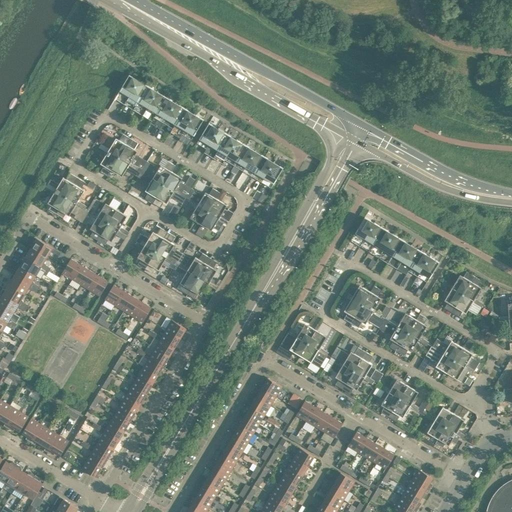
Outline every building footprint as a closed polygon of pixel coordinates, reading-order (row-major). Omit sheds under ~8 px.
[(125,104),(139,80),(129,74),(115,98),(125,104)] [(148,86),(139,80),(125,104),(134,109),(139,102),(148,86)] [(148,107),(158,91),(148,86),(139,102),(148,107)] [(157,113),(167,97),(158,91),(148,107),(157,113)] [(166,118),(176,103),(167,97),(157,113),(166,118)] [(176,124),(185,108),(176,103),(166,118),(176,124)] [(185,130),(194,114),(185,108),(176,124),(185,130)] [(194,135),(204,119),(194,114),(185,130),(194,135)] [(209,123),(200,139),(209,144),(219,128),(209,123)] [(218,150),(228,134),(219,128),(209,144),(218,150)] [(116,138),(110,149),(109,151),(119,157),(131,138),(123,134),(120,140),(116,138)] [(228,134),(218,150),(214,158),(223,163),(228,156),(237,140),(228,134)] [(136,154),(138,151),(134,149),(138,143),(131,138),(119,157),(130,164),(129,165),(133,168),(135,164),(140,167),(139,169),(142,171),(148,161),(136,154)] [(237,161),(246,145),(237,140),(228,156),(237,161)] [(246,167),(256,151),(246,145),(237,161),(246,167)] [(107,152),(101,163),(104,165),(100,172),(108,176),(112,170),(119,157),(109,151),(110,149),(105,146),(103,150),(107,152)] [(255,172),(265,156),(256,151),(246,167),(255,172)] [(264,178),(274,162),(265,156),(255,172),(264,178)] [(112,170),(122,176),(129,165),(130,164),(119,157),(112,170)] [(145,172),(144,174),(148,177),(150,173),(154,176),(153,178),(164,184),(172,171),(176,165),(168,160),(164,167),(161,165),(159,168),(148,161),(142,171),(145,172)] [(274,184),(284,168),(274,162),(264,178),(274,184)] [(183,178),(172,171),(164,184),(175,191),(174,192),(178,195),(180,191),(184,194),(183,196),(186,198),(192,189),(180,182),(183,178)] [(71,173),(68,179),(64,177),(59,184),(51,179),(46,187),(50,189),(53,185),(57,188),(56,190),(67,196),(78,177),(71,173)] [(152,179),(145,190),(149,192),(145,198),(153,203),(164,184),(153,178),(154,176),(150,173),(148,177),(152,179)] [(79,201),(85,190),(81,188),(85,181),(78,177),(67,196),(77,203),(76,205),(80,207),(83,204),(79,201)] [(167,203),(174,192),(175,191),(164,184),(153,203),(160,207),(164,201),(167,203)] [(48,203),(51,205),(49,209),(56,213),(67,196),(56,190),(57,188),(53,185),(50,189),(55,192),(48,203)] [(206,192),(203,196),(192,189),(186,198),(189,199),(188,201),(193,204),(195,200),(199,203),(198,205),(209,211),(217,198),(218,196),(220,192),(213,188),(209,194),(206,192)] [(218,196),(223,200),(227,193),(222,190),(220,192),(218,196)] [(263,193),(258,200),(263,203),(267,196),(263,193)] [(70,216),(76,205),(77,203),(67,196),(56,213),(64,218),(66,214),(70,216)] [(101,201),(95,197),(89,207),(88,209),(94,213),(95,211),(101,201)] [(227,205),(217,198),(209,211),(220,218),(218,220),(223,222),(225,218),(229,221),(234,213),(226,208),(227,205)] [(195,200),(193,204),(197,207),(190,217),(201,224),(209,211),(198,205),(199,203),(195,200)] [(106,203),(99,214),(98,215),(109,222),(117,209),(106,203)] [(80,207),(74,217),(81,221),(88,209),(89,207),(83,204),(80,207)] [(97,217),(90,228),(94,230),(91,235),(98,240),(109,222),(98,215),(99,214),(95,211),(94,213),(88,209),(81,221),(87,225),(93,215),(97,217)] [(121,227),(127,216),(117,209),(109,222),(120,228),(119,230),(123,233),(125,229),(121,227)] [(171,210),(167,216),(172,219),(176,213),(171,210)] [(219,231),(224,223),(227,225),(229,221),(225,218),(223,222),(218,220),(220,218),(209,211),(201,224),(212,231),(214,227),(219,231)] [(365,217),(351,240),(360,246),(365,239),(375,223),(365,217)] [(125,239),(129,232),(125,229),(123,233),(119,230),(120,228),(109,222),(98,240),(105,244),(109,239),(112,241),(116,234),(125,239)] [(375,223),(365,239),(360,246),(370,252),(374,244),(384,228),(375,223)] [(157,233),(153,231),(149,238),(140,233),(136,241),(140,243),(142,240),(147,242),(145,244),(156,251),(168,232),(160,227),(157,233)] [(384,228),(374,244),(370,252),(379,257),(383,250),(393,234),(384,228)] [(171,242),(175,236),(168,232),(156,251),(167,257),(166,259),(170,262),(172,258),(177,260),(176,262),(177,263),(183,254),(176,249),(176,250),(173,248),(175,244),(171,242)] [(393,255),(402,239),(393,234),(383,250),(393,255)] [(50,252),(54,252),(59,255),(61,252),(35,236),(32,241),(36,243),(33,246),(32,247),(47,257),(50,252)] [(398,268),(412,245),(402,239),(393,255),(388,262),(398,268)] [(144,246),(138,257),(141,259),(138,264),(145,269),(156,251),(145,244),(147,242),(142,240),(140,243),(144,246)] [(407,274),(411,267),(421,251),(412,245),(398,268),(407,274)] [(51,268),(46,265),(44,262),(47,257),(32,247),(31,249),(30,254),(26,251),(23,255),(50,271),(51,268)] [(159,270),(166,259),(167,257),(156,251),(145,269),(153,273),(156,268),(159,270)] [(420,272),(430,256),(421,251),(411,267),(420,272)] [(196,257),(189,268),(188,270),(199,276),(210,258),(203,253),(199,259),(196,257)] [(191,258),(183,254),(177,263),(179,265),(178,266),(182,269),(185,265),(186,266),(191,258)] [(39,270),(43,271),(48,274),(50,271),(23,255),(21,259),(25,261),(22,264),(21,264),(20,266),(36,276),(39,270)] [(430,278),(440,262),(430,256),(420,272),(430,278)] [(71,258),(62,273),(72,279),(81,264),(71,258)] [(210,281),(217,270),(214,268),(217,262),(210,258),(199,276),(209,283),(208,285),(212,287),(215,283),(210,281)] [(81,284),(90,270),(81,264),(72,279),(81,284)] [(187,272),(180,283),(183,285),(180,290),(188,294),(191,289),(199,276),(188,270),(189,268),(186,266),(185,265),(182,269),(184,270),(187,272)] [(40,287),(35,283),(33,281),(36,276),(20,266),(19,268),(20,268),(19,272),(15,270),(12,274),(38,289),(40,287)] [(90,270),(81,284),(91,290),(99,275),(90,270)] [(460,274),(454,285),(452,287),(463,294),(474,276),(467,271),(464,276),(460,274)] [(28,289),(32,289),(37,292),(38,289),(12,274),(10,278),(14,280),(11,283),(10,283),(9,284),(25,294),(28,289)] [(100,296),(109,281),(99,275),(91,290),(100,296)] [(163,275),(160,281),(165,284),(169,279),(163,275)] [(209,283),(199,276),(191,289),(188,294),(195,299),(198,294),(202,296),(208,285),(209,283)] [(409,278),(406,276),(400,285),(404,287),(409,278)] [(475,298),(482,287),(478,285),(481,280),(474,276),(463,294),(474,300),(473,302),(477,305),(479,301),(475,298)] [(217,278),(214,283),(219,286),(222,281),(217,278)] [(451,289),(445,300),(448,302),(445,307),(452,312),(463,294),(452,287),(454,285),(449,283),(447,287),(451,289)] [(29,305),(24,302),(22,299),(25,294),(9,284),(8,286),(9,286),(7,291),(3,288),(1,292),(27,308),(29,305)] [(114,284),(105,299),(115,305),(124,290),(114,284)] [(360,285),(353,296),(352,298),(363,304),(371,291),(360,285)] [(375,309),(381,298),(378,296),(382,289),(375,285),(371,291),(363,304),(374,311),(372,313),(377,315),(379,311),(375,309)] [(124,310),(133,296),(124,290),(115,305),(124,310)] [(17,307),(20,308),(25,311),(27,308),(1,292),(0,293),(0,296),(3,298),(0,300),(0,304),(14,312),(17,307)] [(351,300),(344,311),(348,313),(344,318),(352,323),(363,304),(352,298),(353,296),(349,293),(347,297),(351,300)] [(466,313),(473,302),(474,300),(463,294),(452,312),(460,316),(463,311),(466,313)] [(133,296),(124,310),(133,316),(142,301),(133,296)] [(143,322),(152,307),(142,301),(133,316),(143,322)] [(18,324),(16,323),(20,316),(14,312),(0,304),(0,316),(16,326),(18,324)] [(372,313),(374,311),(363,304),(352,323),(359,327),(362,322),(368,320),(380,328),(386,318),(382,316),(383,314),(382,313),(379,311),(377,315),(372,313)] [(392,309),(386,305),(382,313),(383,314),(382,316),(386,318),(392,309)] [(484,307),(480,313),(486,317),(490,311),(484,307)] [(103,312),(100,318),(105,321),(109,315),(103,312)] [(406,313),(399,324),(398,325),(409,332),(416,319),(406,313)] [(421,337),(427,326),(424,324),(427,318),(420,313),(416,319),(409,332),(419,339),(418,340),(423,343),(425,339),(421,337)] [(6,326),(9,326),(14,329),(16,326),(0,316),(0,329),(3,331),(6,326)] [(393,340),(390,346),(398,351),(409,332),(398,325),(399,324),(395,321),(393,325),(388,322),(389,320),(386,318),(380,328),(387,333),(388,332),(392,335),(393,340)] [(187,328),(172,320),(166,329),(181,338),(187,328)] [(305,323),(299,334),(295,332),(292,335),(296,338),(298,336),(308,343),(316,330),(305,323)] [(484,325),(480,331),(486,334),(490,328),(484,325)] [(19,329),(16,335),(24,339),(27,333),(19,329)] [(160,340),(161,339),(175,347),(181,338),(166,329),(162,337),(156,333),(154,337),(160,340)] [(292,335),(295,332),(290,329),(281,344),(301,355),(308,343),(298,336),(296,338),(292,335)] [(320,347),(327,336),(316,330),(308,343),(319,349),(318,351),(322,354),(325,350),(320,347)] [(412,351),(418,340),(419,339),(409,332),(398,351),(405,355),(408,349),(412,351)] [(155,348),(170,357),(175,347),(161,339),(160,340),(155,348)] [(264,349),(267,343),(260,339),(257,345),(263,349),(264,349)] [(428,344),(429,342),(425,339),(423,343),(427,346),(426,347),(430,349),(432,346),(428,344)] [(455,360),(462,347),(452,340),(448,346),(436,339),(432,346),(455,360)] [(474,342),(469,339),(464,346),(470,349),(474,342)] [(12,343),(9,347),(16,351),(19,347),(12,343)] [(320,367),(329,352),(325,350),(322,354),(318,351),(319,349),(308,343),(301,355),(320,367)] [(447,373),(455,360),(432,346),(426,355),(438,362),(436,366),(447,373)] [(480,362),(471,356),(473,353),(462,347),(455,360),(465,366),(464,368),(468,371),(471,367),(475,370),(480,362)] [(150,357),(164,366),(170,357),(155,348),(151,355),(145,352),(143,355),(148,359),(150,357)] [(351,351),(345,362),(343,364),(354,370),(365,353),(358,348),(355,353),(351,351)] [(366,351),(365,353),(354,370),(365,377),(364,379),(368,381),(370,378),(366,375),(373,364),(369,362),(373,356),(366,351)] [(9,353),(5,358),(11,361),(14,356),(9,353)] [(4,357),(1,363),(7,367),(11,361),(5,358),(4,357)] [(158,375),(164,366),(150,357),(148,359),(144,366),(158,375)] [(342,366),(336,377),(339,379),(336,384),(343,389),(354,370),(343,364),(345,362),(340,359),(338,363),(342,366)] [(464,368),(465,366),(455,360),(447,373),(462,382),(468,371),(464,368)] [(422,363),(418,368),(424,371),(427,366),(422,363)] [(138,376),(153,384),(158,375),(144,366),(138,376)] [(376,369),(370,378),(375,380),(374,382),(377,384),(384,374),(376,369)] [(357,390),(364,379),(365,377),(354,370),(343,389),(350,393),(354,388),(357,390)] [(133,385),(147,393),(153,384),(138,376),(133,385)] [(468,377),(465,383),(470,386),(473,380),(468,377)] [(282,386),(268,378),(262,387),(276,396),(282,386)] [(397,379),(390,390),(389,392),(400,398),(408,385),(397,379)] [(127,394),(142,403),(147,393),(133,385),(127,394)] [(412,403),(419,392),(408,385),(400,398),(411,405),(410,406),(414,409),(416,405),(412,403)] [(256,396),(271,405),(276,396),(262,387),(256,396)] [(388,393),(382,404),(385,407),(382,412),(389,416),(400,398),(389,392),(390,390),(386,387),(384,391),(388,393)] [(142,403),(127,394),(122,403),(136,412),(142,403)] [(303,399),(295,394),(290,403),(297,408),(303,399)] [(251,406),(265,414),(271,405),(256,396),(251,406)] [(403,417),(410,406),(411,405),(400,398),(389,416),(396,421),(400,415),(403,417)] [(0,418),(1,419),(10,405),(1,399),(0,400),(0,418)] [(305,400),(297,415),(306,420),(315,406),(305,400)] [(429,402),(424,400),(419,407),(421,408),(419,410),(423,412),(424,410),(429,402)] [(136,412),(122,403),(116,412),(130,421),(136,412)] [(6,422),(5,425),(9,427),(19,411),(10,405),(1,419),(6,422)] [(419,410),(421,408),(419,407),(416,405),(414,409),(422,414),(423,412),(419,410)] [(245,415),(260,424),(265,414),(251,406),(245,415)] [(316,426),(324,412),(315,406),(306,420),(316,426)] [(443,407),(436,417),(435,419),(446,426),(454,413),(443,407)] [(430,419),(432,415),(424,410),(423,412),(427,414),(426,416),(430,419)] [(20,431),(29,416),(19,411),(9,427),(14,430),(15,428),(20,431)] [(130,421),(116,412),(110,422),(125,430),(130,421)] [(324,412),(316,426),(325,432),(333,417),(324,412)] [(458,430),(465,420),(454,413),(446,426),(457,432),(456,434),(460,437),(462,433),(458,430)] [(240,424),(254,433),(260,424),(245,415),(240,424)] [(434,421),(427,432),(438,439),(446,426),(435,419),(436,417),(432,415),(430,419),(434,421)] [(275,426),(277,422),(270,417),(267,421),(275,426)] [(334,437),(343,423),(333,417),(325,432),(334,437)] [(28,436),(27,438),(31,441),(41,424),(31,418),(23,432),(28,436)] [(105,431),(119,440),(125,430),(110,422),(106,429),(100,426),(98,429),(104,433),(105,431)] [(36,443),(37,441),(42,444),(50,429),(41,424),(31,441),(36,443)] [(234,433),(248,442),(254,433),(240,424),(234,433)] [(273,432),(276,434),(280,436),(283,431),(276,426),(273,432)] [(452,441),(456,443),(460,437),(456,434),(457,432),(446,426),(438,439),(436,443),(443,447),(445,443),(449,445),(452,441)] [(46,447),(45,449),(50,452),(60,435),(50,429),(42,444),(46,447)] [(104,433),(99,440),(114,449),(119,440),(105,431),(104,433)] [(357,431),(348,446),(358,452),(366,437),(357,431)] [(228,443),(243,451),(248,442),(234,433),(228,443)] [(55,452),(61,455),(69,441),(60,435),(50,452),(54,454),(55,452)] [(367,457),(376,443),(366,437),(358,452),(367,457)] [(108,458),(114,449),(99,440),(95,448),(89,444),(87,448),(93,451),(94,449),(108,458)] [(223,452),(237,461),(243,451),(228,443),(223,452)] [(376,443),(367,457),(376,463),(385,448),(376,443)] [(314,456),(300,447),(294,457),(309,466),(314,456)] [(386,469),(395,454),(385,448),(376,463),(386,469)] [(88,459),(102,467),(108,458),(94,449),(93,451),(88,459)] [(237,461),(223,452),(217,461),(232,470),(237,461)] [(289,466),(303,475),(309,466),(294,457),(289,466)] [(82,468),(97,477),(102,467),(88,459),(82,468)] [(6,461),(0,470),(0,478),(6,482),(17,464),(13,461),(9,462),(6,461)] [(232,470),(217,461),(212,470),(226,479),(232,470)] [(22,470),(21,466),(17,464),(6,482),(15,488),(25,472),(22,470)] [(283,476),(297,484),(303,475),(289,466),(283,476)] [(433,477),(419,469),(413,478),(429,488),(432,484),(430,483),(433,477)] [(226,479),(212,470),(206,480),(220,488),(226,479)] [(32,473),(28,474),(25,472),(15,488),(24,493),(36,475),(32,473)] [(355,481),(341,472),(335,482),(349,491),(355,481)] [(34,499),(44,483),(40,481),(39,477),(36,475),(24,493),(34,499)] [(277,485),(292,494),(297,484),(283,476),(277,485)] [(424,492),(427,493),(429,488),(413,478),(407,488),(422,496),(424,492)] [(511,511),(511,479),(505,483),(503,485),(492,497),(487,511),(486,511),(511,511)] [(220,488),(206,480),(200,489),(215,498),(220,488)] [(329,491),(344,500),(349,491),(335,482),(329,491)] [(272,494),(286,503),(292,494),(277,485),(272,494)] [(421,502),(419,501),(422,496),(407,488),(402,497),(418,507),(421,502)] [(215,498),(200,489),(195,498),(209,507),(215,498)] [(324,500),(338,509),(344,500),(329,491),(324,500)] [(266,503),(280,511),(286,503),(272,494),(266,503)] [(75,511),(78,507),(60,496),(54,506),(64,511),(75,511)] [(412,511),(413,510),(415,511),(418,507),(402,497),(396,506),(405,511),(412,511)] [(206,511),(209,507),(195,498),(189,507),(197,511),(206,511)] [(318,510),(322,511),(336,511),(338,509),(324,500),(318,510)] [(280,511),(266,503),(261,511),(280,511)]
